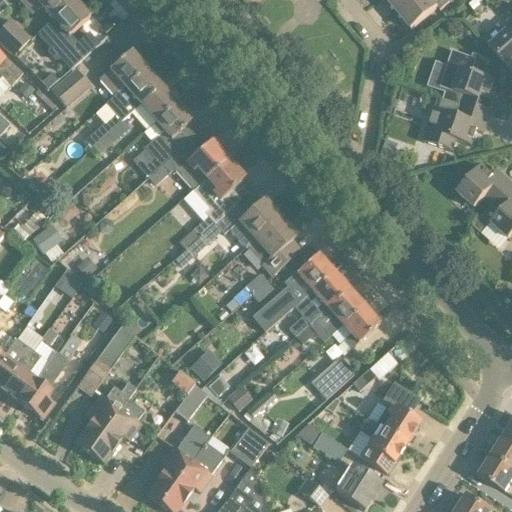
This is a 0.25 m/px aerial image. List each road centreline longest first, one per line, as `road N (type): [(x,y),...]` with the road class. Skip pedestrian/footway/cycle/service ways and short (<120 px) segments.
road 1 (residential): [(123,0),(486,405)]
road 2 (residential): [(511,362),(475,335),(345,178)]
road 3 (residential): [(345,178),(286,114),(265,73),(203,0)]
road 4 (residential): [(345,178),(364,157),(383,50),(347,0)]
road 5 (residential): [(417,511),(486,405)]
